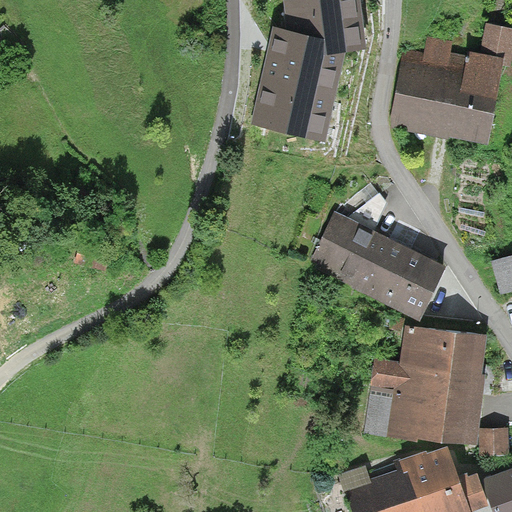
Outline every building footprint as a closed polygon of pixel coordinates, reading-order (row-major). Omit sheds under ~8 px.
[(358,0),(280,0),(284,26),(271,24),(246,128),(324,149),(330,126),(344,128),(366,56),(358,0)] [(505,61),(504,68),(510,69),(511,59),(511,30),(487,25),(480,56),(505,61)] [(504,68),(505,61),(480,56),(469,54),(468,56),(451,52),(453,43),(428,37),(424,53),(406,49),(390,123),(392,129),(449,141),(449,139),(488,147),(504,68)] [(447,271),(336,212),(309,264),(420,323),(447,271)] [(79,246),(76,262),(99,266),(102,249),(79,246)] [(511,257),(492,263),(501,297),(511,294),(511,257)] [(487,338),(405,328),(400,363),(375,360),(371,388),(393,390),(388,437),(477,449),(480,430),(486,377),(482,376),(487,338)] [(509,429),(480,430),(480,456),(510,456),(509,429)] [(479,511),(491,508),(481,482),(478,475),(469,478),(468,475),(459,478),(448,449),(428,456),(427,453),(399,462),(404,476),(347,494),(352,511),(479,511)] [(492,511),(511,511),(511,470),(481,482),(491,508),(492,511)]
